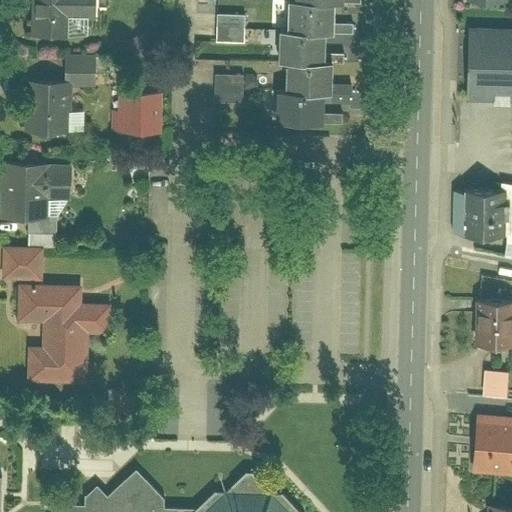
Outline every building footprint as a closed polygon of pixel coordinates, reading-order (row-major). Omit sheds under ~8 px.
[(100,0),(29,0),(30,38),(70,38),(70,18),(100,18),(100,0)] [(294,0),(293,26),(288,26),(286,57),(285,89),(284,118),(332,121),(334,89),(348,90),(349,60),(334,60),(335,30),(351,30),(351,0),(294,0)] [(219,41),(245,41),(245,12),(219,12),(219,41)] [(511,22),(466,21),(467,94),(467,98),(511,98),(511,22)] [(27,82),(27,126),(65,126),(65,89),(98,88),(97,61),(70,61),(70,82),(27,82)] [(216,100),(242,100),(242,72),(216,72),(216,100)] [(109,107),(110,127),(162,126),(162,90),(124,90),(124,107),(109,107)] [(68,161),(3,160),(2,214),(49,215),(49,196),(68,196),(68,161)] [(511,177),(500,176),(500,181),(500,228),(503,230),(502,253),(511,254),(511,177)] [(452,181),(453,229),(500,228),(500,181),(452,181)] [(42,252),(8,252),(7,280),(20,280),(19,320),(50,321),(49,344),(26,344),(26,385),(89,386),(90,338),(113,338),(114,302),(86,301),(86,284),(41,284),(42,252)] [(511,290),(476,290),(475,339),(511,340),(511,290)] [(508,365),(483,365),(482,391),(508,392),(508,365)] [(511,410),(475,408),(471,464),(511,467),(511,410)] [(176,511),(291,511),(239,457),(191,499),(176,511)] [(176,511),(191,499),(153,500),(154,488),(126,459),(96,486),(86,475),(75,485),(74,495),(47,496),(45,511),(176,511)] [(483,511),(511,511),(511,503),(484,503),(483,511)]
